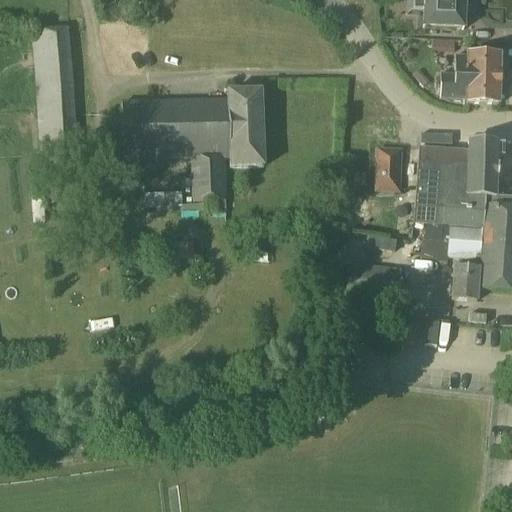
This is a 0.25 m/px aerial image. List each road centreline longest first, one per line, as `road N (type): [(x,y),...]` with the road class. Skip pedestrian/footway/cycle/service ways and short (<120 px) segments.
road 1 (track): [(90,0),(97,56),(112,73),(375,72)]
road 2 (tertiary): [(511,123),(429,119),(375,72),(327,0)]
